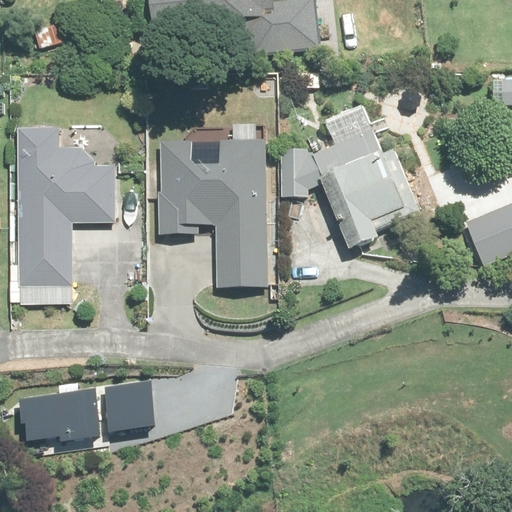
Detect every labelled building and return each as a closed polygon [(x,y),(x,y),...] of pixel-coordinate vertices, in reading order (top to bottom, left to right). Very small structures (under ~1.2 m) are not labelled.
[(257,60),(327,52),(320,0),(289,0),(282,1),(281,0),(162,0),(166,32),(252,22),(257,60)] [(40,33),(44,50),(68,44),(65,27),(40,33)] [(511,84),(497,85),(497,110),(511,110),(511,84)] [(80,120),(77,127),(80,134),(87,137),(94,135),(98,127),(95,120),(88,116),(80,120)] [(360,248),(362,253),(389,241),(382,224),(418,209),(407,183),(412,181),(400,151),(391,156),(376,120),(369,123),(336,137),(341,149),(320,158),(315,157),(315,153),(308,153),(288,152),(286,200),(288,200),(307,201),(314,201),(315,191),(333,185),(360,248)] [(120,199),(120,168),(102,167),(90,155),(96,155),(101,151),(101,145),(97,141),(91,141),(87,144),(86,150),(63,150),(63,130),(23,130),(24,289),(78,289),(78,284),(78,225),(120,224),(120,199)] [(223,249),(224,279),(224,290),(275,289),(271,142),(265,143),(229,143),(229,167),(204,168),(199,163),(198,143),(184,143),(166,144),(167,195),(164,195),(166,237),(204,236),(204,228),(223,228),(223,249)] [(510,233),(466,237),(469,264),(511,260),(510,233)] [(153,388),(26,403),(32,451),(159,436),(153,388)]
